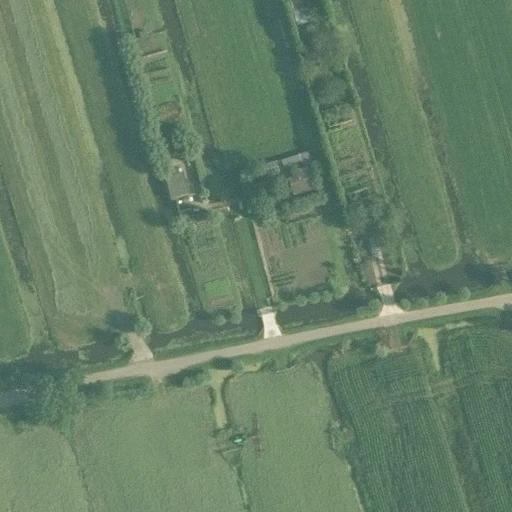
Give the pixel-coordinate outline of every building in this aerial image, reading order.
[(315,21),(309,0),(291,0),(290,1),(296,26),(315,21)] [(303,153),(298,154),(300,161),(302,169),(303,169),(307,167),(309,167),(312,166),(310,158),(308,152),(303,153)] [(288,178),(292,195),(314,189),(309,167),(307,167),(303,169),(302,169),(291,172),(292,177),(288,178)] [(189,194),(188,192),(183,172),(182,171),(178,172),(177,168),(167,171),(168,175),(164,177),(170,200),(189,194)] [(241,183),(240,183),(243,198),(257,194),(254,180),(247,181),(241,183)]
